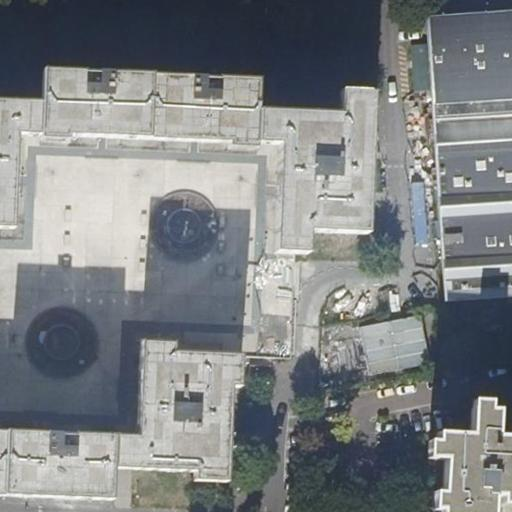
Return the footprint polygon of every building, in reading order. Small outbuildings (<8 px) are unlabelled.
[(511,12),(504,13),(471,77),(504,75),(511,62),(511,12)] [(511,62),(504,75),(471,77),(504,13),(427,18),(444,291),(511,287),(511,62)] [(310,253),(311,230),(369,235),(374,94),(341,92),(339,114),(269,111),(261,111),(261,80),(47,74),(46,117),(32,116),(0,115),(0,230),(19,231),(22,181),(24,137),(32,137),(88,139),(215,144),(270,146),(281,147),(280,193),(278,252),(310,253)] [(364,308),(364,294),(337,295),(337,309),(364,308)] [(0,493),(112,498),(113,469),(123,470),(193,472),(193,481),(226,481),(232,385),(240,385),(241,355),(176,352),(176,344),(144,342),(143,356),(137,437),(124,436),(51,433),(0,429),(0,493)] [(464,412),(483,413),(484,404),(465,403),(464,412)] [(511,447),(505,447),(506,439),(491,439),(492,413),(483,413),(464,412),(463,436),(427,433),(426,444),(425,463),(434,464),(432,495),(425,495),(424,511),(433,511),(432,511),(481,511),(483,498),(490,499),(511,500),(511,447)] [(425,463),(426,444),(418,443),(416,462),(425,463)] [(511,508),(511,500),(490,499),(490,507),(511,508)]
